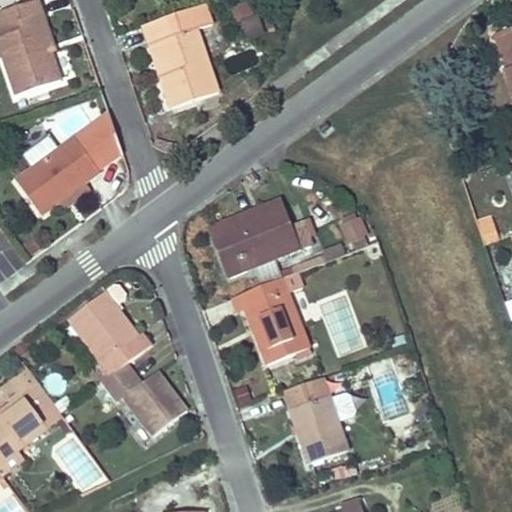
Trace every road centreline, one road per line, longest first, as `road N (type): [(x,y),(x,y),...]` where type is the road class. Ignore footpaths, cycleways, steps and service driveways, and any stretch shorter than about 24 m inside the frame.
road 1 (residential): [(158,214),(448,0)]
road 2 (residential): [(251,511),(154,236),(158,214)]
road 3 (residential): [(158,214),(90,0)]
road 4 (residential): [(0,330),(158,214)]
